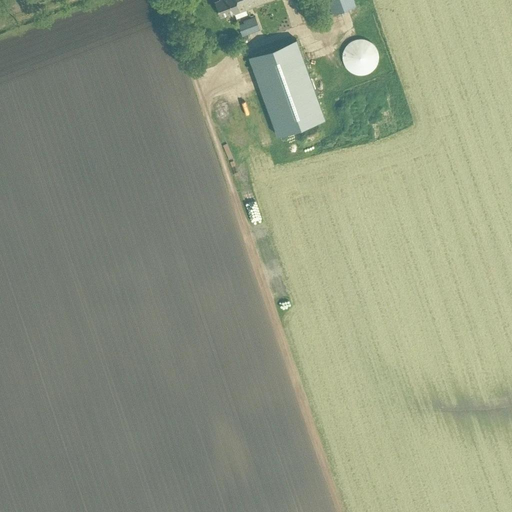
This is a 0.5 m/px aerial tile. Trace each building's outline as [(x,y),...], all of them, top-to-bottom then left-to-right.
[(216,0),(222,15),(234,10),(235,13),(268,0),(216,0)] [(326,0),(332,14),(355,5),(353,0),(326,0)] [(242,36),(260,29),(255,16),(243,20),(243,22),(238,24),(242,36)] [(277,135),(325,118),(296,38),(249,56),(277,135)] [(361,38),(358,38),(355,38),(352,39),(350,41),(347,43),(345,45),(344,47),(343,50),(342,53),(342,56),(342,59),(342,62),(344,64),(345,67),(347,69),(349,71),(352,72),(355,73),(358,74),(360,74),(363,74),(366,73),(369,72),(371,70),(373,68),(375,66),(377,63),(378,60),(378,58),(378,55),(378,52),(377,49),(375,46),(374,44),(372,42),(369,40),(366,39),(364,38),(361,38)]
